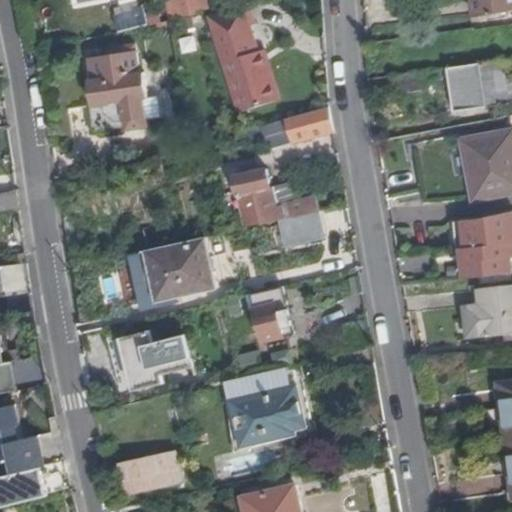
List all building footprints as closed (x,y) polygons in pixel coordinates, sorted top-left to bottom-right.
[(184,0),(171,2),(175,19),(209,12),(206,0),(184,0)] [(511,0),(473,0),(475,17),(511,10),(511,0)] [(209,12),(219,47),(238,112),(279,100),(272,71),(264,73),(258,52),(254,36),(251,25),(254,24),(248,4),(209,12)] [(135,44),(115,48),(116,54),(90,59),(93,80),(90,81),(94,105),(88,106),(93,133),(127,127),(128,130),(149,126),(144,98),(148,97),(144,72),(140,73),(135,44)] [(266,50),(258,52),(264,73),(272,71),(266,50)] [(450,70),(456,112),(510,103),(507,77),(505,62),(450,70)] [(456,112),(450,70),(440,71),(446,113),(456,112)] [(423,74),(396,78),(398,93),(425,89),(423,74)] [(288,120),(294,143),(334,131),(329,107),(288,120)] [(294,143),(288,120),(265,126),(270,147),(276,145),(276,148),(294,143)] [(511,134),(465,142),(477,199),(511,192),(511,134)] [(277,206),(272,184),(268,168),(236,176),(248,228),(282,221),(321,212),(318,197),(297,201),(277,206)] [(277,206),(297,201),(292,180),(272,184),(277,206)] [(13,192),(16,209),(21,213),(18,191),(13,192)] [(13,192),(0,194),(0,211),(16,209),(13,192)] [(464,257),(466,277),(511,270),(511,264),(511,254),(511,225),(511,226),(509,210),(479,219),(454,219),(458,249),(464,248),(465,257),(464,257)] [(321,212),(282,221),(288,247),(327,239),(321,212)] [(206,238),(150,250),(160,299),(216,287),(206,238)] [(511,333),(511,285),(479,290),(481,307),(466,309),(469,336),(484,335),(484,337),(511,333)] [(283,287),(252,294),(264,342),(284,336),(276,304),(286,302),(283,287)] [(342,336),(351,339),(357,322),(348,319),(342,336)] [(107,340),(120,395),(168,383),(166,376),(197,369),(189,333),(155,342),(152,330),(107,340)] [(0,339),(0,396),(14,396),(12,339),(0,339)] [(511,422),(507,385),(501,386),(506,423),(511,422)] [(297,387),(234,402),(243,442),(306,428),(297,387)] [(15,474),(45,467),(38,436),(18,441),(15,428),(19,427),(15,406),(0,409),(0,465),(12,462),(15,474)] [(178,455),(122,467),(128,495),(185,482),(178,455)] [(296,487),(269,493),(272,502),(298,496),(296,487)] [(269,493),(245,499),(247,511),(301,511),(298,496),(272,502),(269,493)]
